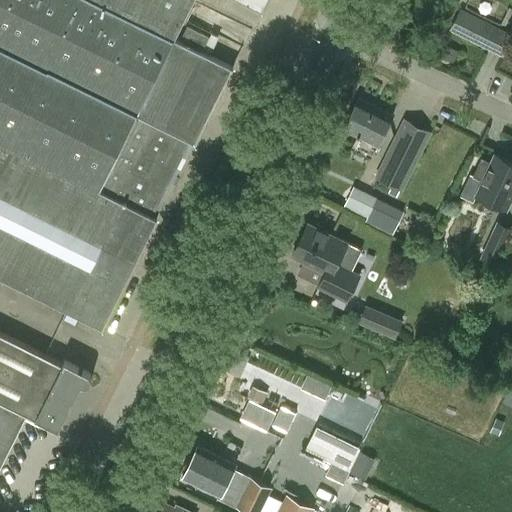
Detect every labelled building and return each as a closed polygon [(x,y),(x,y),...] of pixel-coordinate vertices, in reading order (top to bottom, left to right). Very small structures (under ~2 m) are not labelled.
[(268,0),(0,0),(0,277),(103,329),(158,219),(153,217),(191,142),(197,145),(234,70),(175,40),(195,0),(239,0),(263,11),(268,0)] [(500,30),(460,10),(451,28),(491,48),(500,30)] [(182,37),(203,47),(209,36),(188,25),(182,37)] [(378,147),(394,116),(358,99),(343,130),(378,147)] [(401,188),(429,133),(406,121),(378,177),(401,188)] [(481,180),(475,194),(509,210),(511,203),(511,161),(494,153),(490,161),(481,157),(472,176),(481,180)] [(393,234),(400,219),(373,205),(365,221),(393,234)] [(311,225),(308,223),(291,255),(325,272),(318,287),(347,301),(359,276),(336,264),(347,243),(323,231),(322,227),(316,224),(311,225)] [(511,233),(511,228),(501,224),(485,258),(498,264),(511,233)] [(429,283),(426,287),(425,292),(426,297),(429,301),(433,304),(438,305),(443,303),(447,300),(449,295),(449,290),(447,285),(443,282),(438,280),(433,281),(429,283)] [(366,304),(359,321),(396,336),(403,319),(366,304)] [(64,360),(63,364),(0,332),(0,399),(58,428),(81,383),(82,383),(87,384),(91,381),(91,376),(88,372),(64,360)] [(250,395),(265,401),(269,391),(254,385),(250,395)] [(0,511),(15,511),(58,428),(0,399),(0,511)] [(337,425),(344,410),(330,404),(323,418),(337,425)] [(367,478),(379,454),(319,424),(307,448),(367,478)] [(258,511),(271,488),(234,469),(236,464),(198,446),(189,462),(184,462),(182,469),(184,473),(182,476),(220,495),(218,498),(246,511),(258,511)] [(312,511),(314,508),(286,494),(276,511),(312,511)]
